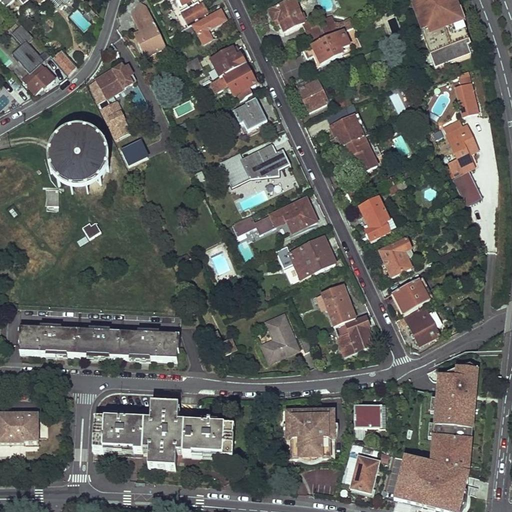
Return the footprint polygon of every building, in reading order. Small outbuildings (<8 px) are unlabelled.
[(177,0),(181,8),(185,6),(187,9),(179,13),(187,30),(206,20),(204,16),(199,7),(197,4),(193,6),(191,3),(197,0),(177,0)] [(410,0),(419,23),(423,22),(426,30),(423,32),(422,32),(436,71),(474,56),(471,46),(466,33),(467,32),(455,2),(453,0),(410,0)] [(305,24),(294,1),(268,13),(273,22),(279,20),(285,33),(303,24),(310,41),(324,35),(326,41),(343,34),(355,29),(350,19),(340,23),(335,23),(332,16),(318,23),(316,19),(305,24)] [(202,5),(199,7),(204,16),(208,15),(202,5)] [(154,25),(147,10),(141,7),(139,6),(137,9),(130,18),(139,35),(137,36),(142,45),(138,47),(144,58),(154,52),(156,56),(158,60),(168,55),(167,52),(154,25)] [(193,28),(198,39),(226,24),(221,14),(193,28)] [(171,50),(158,24),(156,24),(154,25),(167,52),(171,50)] [(23,83),(36,98),(44,91),(46,93),(56,83),(42,68),(51,59),(22,28),(13,36),(23,47),(13,57),(31,77),(23,83)] [(183,35),(185,40),(193,35),(191,30),(183,35)] [(309,49),(318,69),(342,57),(340,52),(349,48),(343,34),(326,41),(309,49)] [(54,62),(69,78),(78,69),(63,52),(54,62)] [(144,58),(145,61),(156,56),(154,52),(144,58)] [(211,64),(220,81),(245,68),(245,63),(242,59),(239,57),(235,59),(233,52),(211,64)] [(182,67),(187,78),(202,69),(197,60),(182,67)] [(237,97),(240,103),(251,98),(248,91),(255,87),(245,68),(220,81),(225,89),(228,88),(234,99),(237,97)] [(127,76),(122,69),(91,88),(118,144),(123,141),(122,137),(126,136),(115,116),(121,114),(116,105),(110,108),(106,101),(137,85),(131,75),(127,76)] [(198,82),(202,90),(211,85),(207,77),(198,82)] [(219,92),(225,89),(220,81),(214,83),(219,92)] [(297,87),(309,114),(327,105),(327,103),(321,90),(318,85),(312,88),(309,81),(297,87)] [(471,87),(456,90),(463,118),(478,114),(471,87)] [(321,90),(327,103),(331,101),(328,95),(327,95),(324,88),(321,90)] [(335,102),(338,111),(351,106),(347,96),(335,102)] [(243,126),(247,135),(268,124),(254,101),(245,106),(246,109),(234,115),(239,127),(243,126)] [(206,120),(211,128),(220,124),(216,115),(206,120)] [(331,129),(335,138),(337,137),(342,149),(347,147),(364,139),(355,118),(331,129)] [(477,153),(467,129),(463,131),(459,122),(442,130),(447,139),(457,162),(449,166),(454,179),(474,170),(468,157),(477,153)] [(80,134),(72,135),(64,138),(58,143),(53,150),(50,157),(49,165),(50,173),(53,181),(58,187),(65,192),(72,195),(80,196),(88,195),(96,192),(102,187),(107,180),(110,173),(111,165),(110,157),(107,149),(102,143),(95,138),(88,135),(80,134)] [(347,147),(360,176),(377,168),(364,139),(347,147)] [(121,151),(126,161),(140,153),(134,142),(121,151)] [(243,163),(251,181),(279,178),(280,172),(289,167),(283,153),(269,159),(266,151),(243,163)] [(206,180),(202,172),(194,176),(198,184),(206,180)] [(141,191),(145,202),(147,201),(158,195),(160,194),(155,184),(141,191)] [(388,190),(390,195),(398,192),(396,186),(388,190)] [(347,192),(352,204),(359,200),(354,189),(347,192)] [(59,190),(44,190),(45,195),(45,200),(44,207),(59,207),(59,190)] [(147,201),(150,206),(160,202),(158,195),(147,201)] [(288,223),(294,235),(320,223),(309,198),(269,216),(270,218),(255,224),(252,218),(234,226),(238,237),(258,228),(261,236),(288,223)] [(359,210),(369,231),(366,233),(371,243),(390,234),(386,225),(390,223),(379,201),(359,210)] [(90,224),(82,229),(90,241),(102,234),(96,224),(92,227),(90,224)] [(321,244),(328,258),(331,257),(324,242),(321,244)] [(380,254),(391,279),(412,270),(405,255),(412,252),(408,242),(380,254)] [(284,260),(283,264),(285,268),(289,270),(294,267),(302,281),(315,276),(315,278),(336,268),(331,257),(328,258),(321,244),(290,257),(290,258),(284,260)] [(175,268),(179,275),(200,265),(196,257),(175,268)] [(393,295),(405,318),(431,303),(420,281),(393,295)] [(327,307),(335,329),(356,321),(346,297),(350,296),(348,287),(320,298),(323,307),(327,307)] [(20,347),(19,355),(176,364),(177,355),(179,355),(181,318),(20,309),(18,346),(20,347)] [(405,320),(420,347),(438,337),(435,330),(441,328),(435,315),(429,318),(425,310),(405,320)] [(261,348),(269,365),(298,354),(284,318),(267,325),(274,343),(261,348)] [(338,340),(346,358),(373,350),(367,332),(370,331),(366,320),(347,326),(350,335),(338,340)] [(209,336),(220,360),(236,353),(231,343),(223,346),(218,335),(214,337),(212,334),(209,336)] [(407,457),(396,501),(436,511),(466,511),(473,494),(481,399),(483,371),(459,370),(458,379),(442,378),(433,464),(407,457)] [(152,425),(95,422),(93,453),(150,457),(149,471),(176,472),(177,458),(234,460),(235,430),(180,426),(181,410),(153,409),(152,425)] [(386,410),(356,411),(356,432),(387,431),(386,410)] [(335,412),(284,413),(284,444),(289,444),(290,463),(331,462),(330,443),(335,443),(335,412)] [(38,417),(0,418),(0,447),(25,448),(26,445),(39,445),(38,417)] [(380,465),(360,460),(351,491),(372,497),(380,465)]
